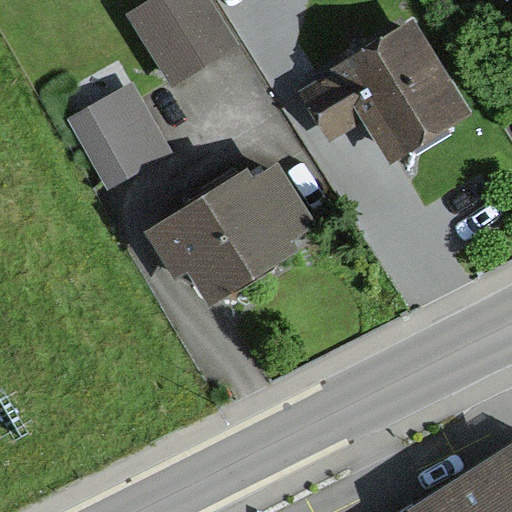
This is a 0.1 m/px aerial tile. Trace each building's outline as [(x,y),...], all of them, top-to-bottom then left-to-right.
[(197,0),(161,0),(132,18),(169,80),(225,45),(197,0)] [(326,134),(362,113),(385,152),(453,110),(406,33),(303,96),(326,134)] [(77,134),(105,183),(159,153),(136,111),(111,125),(107,117),(77,134)] [(189,265),(208,294),(280,249),(277,244),(302,229),(296,220),(266,172),(241,187),(238,183),(154,235),(177,272),(189,265)] [(511,511),(511,454),(422,511),(511,511)]
